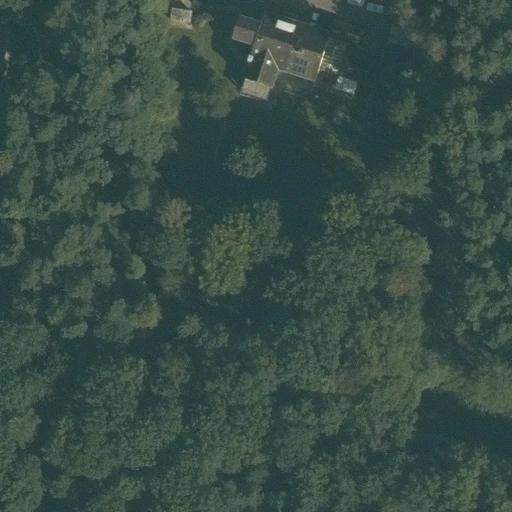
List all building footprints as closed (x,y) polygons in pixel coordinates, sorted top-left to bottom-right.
[(189,29),(197,2),(217,8),(220,0),(173,0),(166,22),(189,29)] [(423,20),(397,11),(389,36),(418,45),(421,46),(423,20)] [(329,37),(265,17),(262,28),(251,25),(241,22),(235,42),(245,45),(244,45),(256,49),(253,57),(250,56),(248,66),(250,67),(246,82),(271,90),(277,70),(316,82),(329,37),(330,37),(329,37)] [(371,36),(333,24),(329,37),(330,37),(329,37),(367,49),(371,36)] [(0,73),(11,29),(0,26),(0,73)] [(397,48),(389,46),(378,81),(402,88),(412,54),(417,55),(418,45),(399,39),(397,48)] [(378,68),(346,58),(340,76),(341,77),(338,87),(352,92),(355,82),(372,87),(378,68)]
